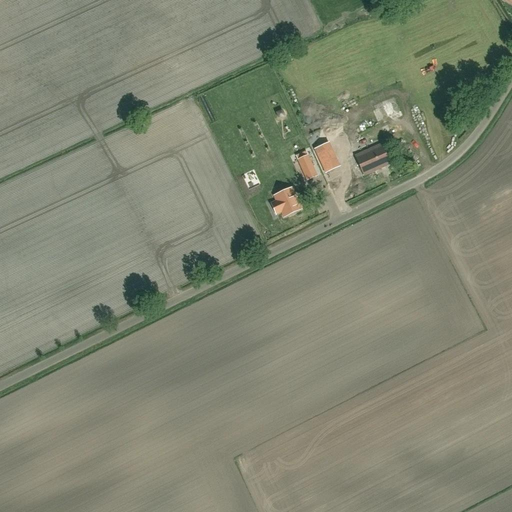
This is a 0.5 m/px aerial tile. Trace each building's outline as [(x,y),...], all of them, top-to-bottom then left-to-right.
[(360,136),(348,93),(324,100),(336,143),(360,136)] [(378,109),(377,104),(367,107),(364,99),(356,102),(366,131),(376,127),(370,111),(378,109)] [(337,167),(326,145),(315,150),(326,173),(337,167)] [(364,176),(390,164),(381,145),(356,156),(364,176)] [(317,176),(313,168),(308,155),(297,160),(303,172),(307,181),(317,176)] [(301,209),(292,188),(275,196),(277,202),(272,204),(276,214),(281,212),(284,217),(301,209)]
